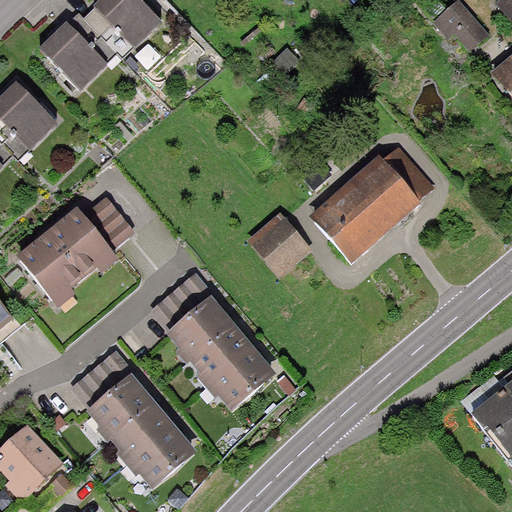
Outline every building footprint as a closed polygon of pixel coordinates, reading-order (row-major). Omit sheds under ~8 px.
[(103,0),(84,19),(119,53),(125,59),(164,21),(142,0),(103,0)] [(511,16),(511,56),(492,73),(511,97),(511,0),(501,0),(499,2),(511,16)] [(460,1),(434,22),(448,40),(457,33),(471,50),(489,35),(460,1)] [(119,53),(84,19),(78,13),(56,35),(40,51),(81,91),(119,53)] [(0,103),(0,138),(16,155),(21,160),(56,124),(17,86),(1,103),(0,103)] [(0,170),(16,155),(0,138),(0,170)] [(380,158),(312,218),(351,263),(419,204),(414,199),(429,186),(398,151),(384,163),(380,158)] [(321,161),(302,177),(313,190),(332,174),(321,161)] [(50,230),(87,276),(98,267),(101,272),(120,258),(114,249),(134,233),(106,198),(85,215),(78,208),(50,230)] [(281,214),(250,240),(280,275),(311,249),(281,214)] [(87,276),(50,230),(16,257),(58,310),(77,294),(72,288),(87,276)] [(197,273),(151,313),(168,332),(213,292),(197,273)] [(188,364),(192,362),(236,324),(212,295),(168,333),(181,348),(177,351),(188,364)] [(0,336),(0,335),(0,328),(13,318),(0,301),(0,336)] [(196,374),(206,387),(255,347),(236,324),(192,362),(199,372),(196,374)] [(220,396),(232,411),(277,373),(255,347),(206,387),(216,399),(220,396)] [(118,351),(71,390),(87,409),(134,370),(118,351)] [(108,442),(112,439),(156,402),(133,374),(88,410),(101,426),(97,429),(108,442)] [(285,375),(278,381),(290,396),(297,390),(285,375)] [(511,381),(472,413),(511,463),(511,381)] [(117,452),(129,467),(177,427),(156,402),(112,439),(120,449),(117,452)] [(0,450),(0,468),(11,480),(7,484),(24,502),(65,462),(27,424),(0,450)] [(138,477),(141,475),(153,490),(199,453),(177,427),(129,467),(138,477)] [(61,475),(29,508),(33,511),(48,511),(73,486),(61,475)]
